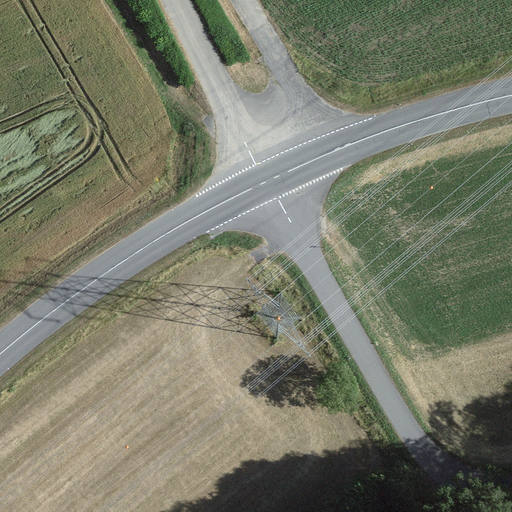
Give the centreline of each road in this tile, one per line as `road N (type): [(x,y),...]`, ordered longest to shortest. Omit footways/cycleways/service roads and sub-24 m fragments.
road 1 (tertiary): [(511,488),(446,473),(405,428),(267,180)]
road 2 (tertiary): [(267,180),(148,243),(0,352)]
road 3 (tertiary): [(511,95),(409,123),(267,180)]
road 4 (track): [(267,180),(176,0)]
